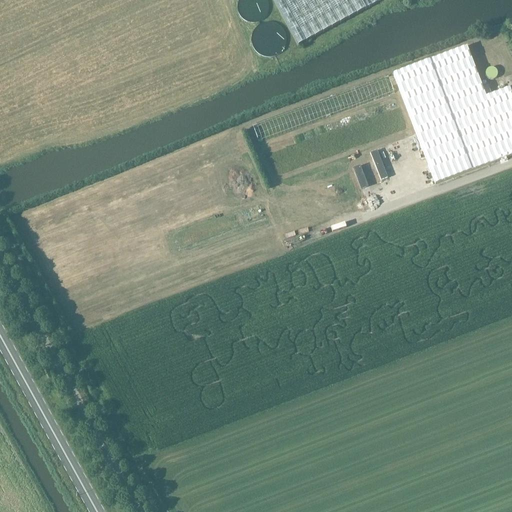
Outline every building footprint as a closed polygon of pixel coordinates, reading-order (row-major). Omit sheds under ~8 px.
[(241,18),(245,22),(250,23),(256,23),(261,21),(265,18),(267,13),(268,8),(267,2),(265,0),(239,0),(238,4),(237,9),(238,14),(241,18)] [(272,0),(297,47),(382,0),(272,0)] [(255,53),(260,56),(266,58),(273,58),(278,55),(283,51),(285,45),(286,39),(284,33),(281,28),(276,25),(270,23),(264,24),(259,26),(254,30),(251,36),(251,42),(252,48),(255,53)] [(467,47),(394,75),(435,185),(511,155),(511,94),(509,88),(486,97),(467,47)] [(276,122),(256,127),(259,135),(278,131),(276,122)] [(384,154),(398,150),(395,138),(381,142),(384,154)] [(377,150),(370,153),(381,181),(388,178),(377,150)] [(247,155),(237,158),(238,164),(249,161),(247,155)] [(370,203),(379,202),(378,190),(369,191),(370,203)]
